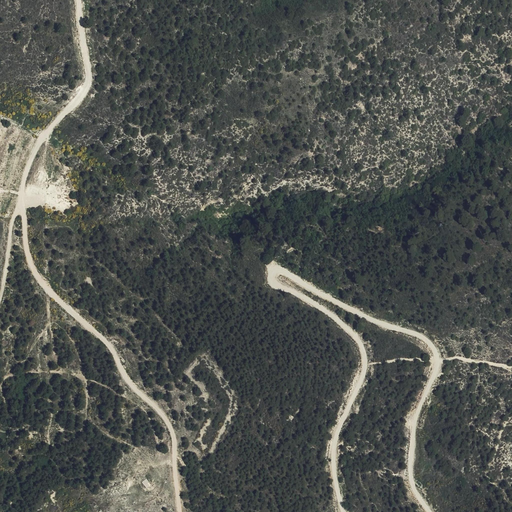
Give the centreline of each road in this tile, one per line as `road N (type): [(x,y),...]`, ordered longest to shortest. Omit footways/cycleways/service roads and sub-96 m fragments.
road 1 (track): [(343,511),(332,454),(364,356),(334,318),(280,287),(272,278),(279,271),(435,350),(437,371),(415,421),(411,484),(429,511)]
road 2 (track): [(19,210),(33,265),(51,292),(113,348),(126,380),(169,425),(179,511)]
road 3 (track): [(80,0),(90,81),(37,145),(19,210)]
